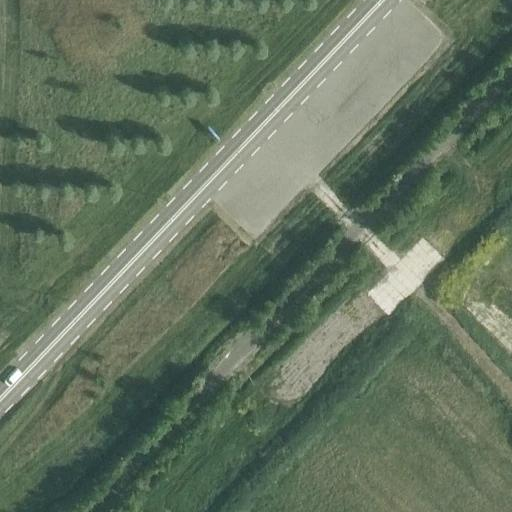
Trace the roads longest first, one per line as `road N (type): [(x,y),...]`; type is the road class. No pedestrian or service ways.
road 1 (unclassified): [(83,511),(511,66)]
road 2 (secondary): [(372,14),(0,397)]
